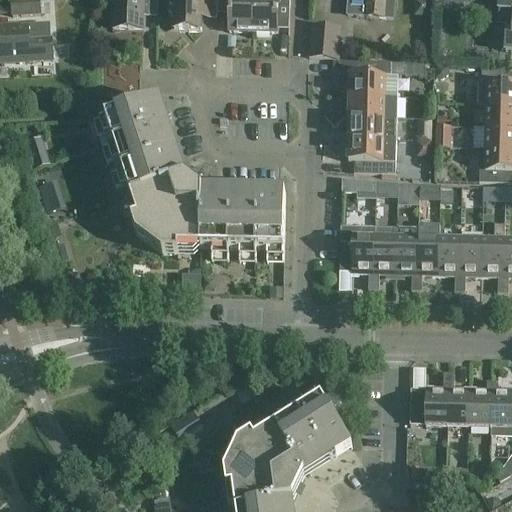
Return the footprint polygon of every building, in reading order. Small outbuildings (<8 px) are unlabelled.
[(144,32),(144,9),(158,10),(158,0),(113,0),(113,31),(144,32)] [(218,7),(218,0),(169,0),(170,15),(173,21),(173,33),(201,33),(201,21),(202,13),(218,14),(218,7)] [(229,34),(253,35),(254,0),(218,0),(218,7),(230,8),(230,16),(229,34)] [(254,0),(253,35),(277,35),(278,9),(290,9),(290,0),(254,0)] [(348,0),(347,17),(392,21),(393,2),(390,2),(389,0),(348,0)] [(511,0),(496,0),(496,11),(499,12),(498,26),(507,27),(505,53),(511,53),(511,0)] [(12,2),(12,18),(40,17),(39,1),(12,2)] [(431,18),(431,2),(414,2),(414,18),(431,18)] [(12,30),(12,28),(0,29),(0,65),(53,62),(51,42),(50,42),(49,26),(27,28),(28,30),(12,30)] [(338,63),(341,31),(311,28),(309,60),(338,63)] [(369,47),(368,62),(381,62),(381,48),(369,47)] [(350,76),(350,99),(385,100),(385,78),(390,78),(391,65),(357,65),(356,76),(350,76)] [(447,76),(447,71),(436,70),(435,81),(442,81),(447,76)] [(477,108),(485,108),(511,108),(511,74),(481,74),(481,86),(478,86),(477,108)] [(349,121),(396,122),(397,100),(385,100),(350,99),(349,121)] [(212,258),(228,258),(228,252),(239,252),(239,258),(256,259),(256,253),(267,253),(267,259),(284,259),(285,195),(202,193),(185,181),(160,102),(99,121),(104,137),(110,135),(113,146),(107,148),(112,164),(118,162),(121,172),(116,174),(121,190),(127,188),(130,199),(136,198),(142,218),(131,221),(136,237),(162,256),(178,257),(179,245),(200,245),(200,251),(212,252),(212,258)] [(511,108),(485,108),(485,130),(511,130),(511,108)] [(330,115),(340,125),(344,121),(335,110),(330,115)] [(340,125),(330,115),(325,120),(334,130),(340,125)] [(349,142),(395,143),(396,122),(349,121),(349,142)] [(449,153),(450,130),(434,129),(434,153),(449,153)] [(511,130),(485,130),(484,151),(511,152),(511,130)] [(42,141),(24,146),(32,172),(50,167),(42,141)] [(395,143),(349,142),(348,164),(354,164),(354,176),(395,177),(395,143)] [(511,152),(484,151),(484,173),(479,173),(479,185),(511,186),(511,152)] [(358,193),(359,180),(343,179),(342,192),(358,193)] [(61,210),(52,184),(38,189),(47,215),(61,210)] [(411,188),(397,188),(397,208),(411,208),(411,188)] [(420,198),(431,198),(431,189),(420,189),(420,198)] [(441,195),(441,206),(453,206),(453,194),(441,195)] [(345,222),(374,222),(374,210),(382,210),(383,197),(345,196),(345,222)] [(438,279),(439,242),(426,241),(426,227),(418,227),(418,232),(417,241),(417,279),(422,279),(438,279)] [(482,243),(481,281),(498,281),(497,288),(508,289),(508,281),(503,281),(504,243),(504,228),(494,227),(494,243),(482,243)] [(368,278),(368,285),(379,285),(379,278),(373,278),(375,231),(341,230),(341,245),(340,245),(339,274),(351,274),(351,277),(368,278)] [(395,278),(396,241),(396,231),(375,231),(373,278),(379,278),(395,278)] [(417,279),(417,241),(418,232),(396,231),(396,241),(395,278),(411,279),(411,286),(422,286),(422,279),(417,279)] [(439,242),(438,279),(454,280),(454,287),(465,288),(465,280),(460,280),(461,242),(439,242)] [(481,281),(482,243),(461,242),(460,280),(465,280),(481,281)] [(511,243),(504,243),(503,281),(508,281),(511,281),(511,243)] [(216,288),(212,283),(204,282),(203,294),(211,294),(216,292),(216,288)] [(378,293),(379,285),(368,285),(368,293),(378,293)] [(422,294),(422,286),(411,286),(411,294),(422,294)] [(355,308),(356,287),(343,287),(343,308),(355,308)] [(465,295),(465,288),(454,287),(454,295),(465,295)] [(508,296),(508,289),(497,288),(497,296),(508,296)] [(283,301),(283,290),(270,290),(270,300),(283,301)] [(443,376),(443,392),(448,392),(447,429),(469,430),(470,392),(454,392),(454,377),(443,376)] [(486,393),(470,392),(469,430),(490,430),(491,393),(497,393),(497,385),(486,385),(486,393)] [(425,429),(447,429),(448,392),(443,392),(426,391),(426,392),(411,392),(410,427),(425,427),(425,429)] [(335,393),(325,399),(335,416),(345,409),(335,393)] [(511,393),(497,393),(491,393),(490,430),(490,439),(511,439),(511,393)] [(294,511),(293,505),(305,479),(352,450),(318,396),(303,405),(306,410),(298,415),(294,410),(280,420),(283,425),(273,431),(276,436),(258,447),(252,437),(238,446),(224,475),(227,491),(238,490),(241,511),(236,511),(235,511),(294,511)] [(444,473),(427,472),(427,487),(444,488),(444,473)] [(467,477),(445,476),(445,488),(467,489),(467,477)] [(498,502),(493,501),(487,504),(491,511),(492,511),(501,507),(498,502)] [(158,505),(159,511),(169,511),(168,503),(158,505)]
